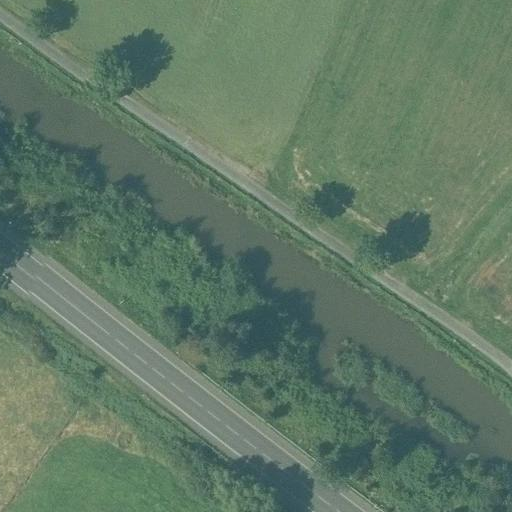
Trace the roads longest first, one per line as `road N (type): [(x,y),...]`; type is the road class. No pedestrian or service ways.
road 1 (unclassified): [(511,372),(0,10)]
road 2 (primary): [(342,511),(0,244)]
